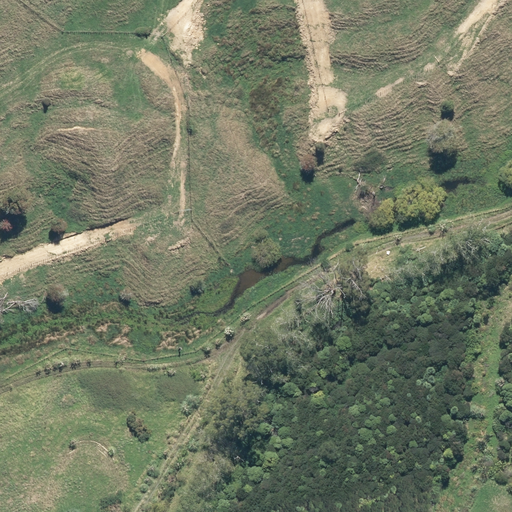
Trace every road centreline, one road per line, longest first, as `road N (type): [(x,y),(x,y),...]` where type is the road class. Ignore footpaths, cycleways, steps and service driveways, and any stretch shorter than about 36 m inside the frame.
road 1 (track): [(511,212),(407,237),(338,265),(299,285),(227,344)]
road 2 (track): [(131,511),(227,344)]
